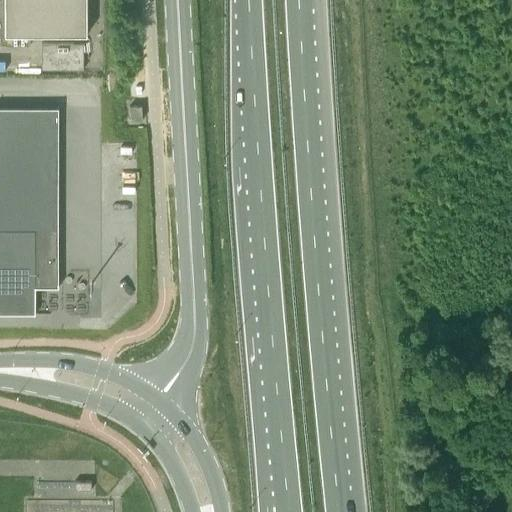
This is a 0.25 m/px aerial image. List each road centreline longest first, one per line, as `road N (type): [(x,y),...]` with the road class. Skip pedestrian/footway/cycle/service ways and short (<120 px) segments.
road 1 (trunk): [(338,511),(300,0)]
road 2 (trunk): [(248,0),(288,505)]
road 3 (unclassified): [(162,395),(194,339),(179,0)]
road 4 (tertiary): [(162,395),(102,371),(0,359)]
road 5 (tertiary): [(0,380),(95,397),(144,422)]
road 6 (tertiary): [(218,511),(201,452),(162,395)]
